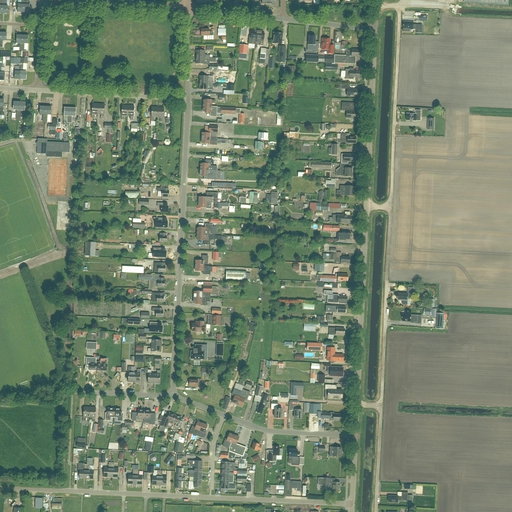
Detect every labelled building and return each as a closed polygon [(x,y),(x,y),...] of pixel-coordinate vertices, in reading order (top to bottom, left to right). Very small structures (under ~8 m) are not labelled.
[(422,26),(420,26),(413,25),(413,23),(404,22),(403,31),(410,32),(410,30),(413,30),(416,30),(416,33),(422,34),(422,26)] [(249,37),(248,44),(255,45),(256,39),(257,31),(256,31),(252,31),(251,37),(249,37)] [(256,39),(255,45),(263,46),(264,34),(263,34),(264,32),(256,31),(257,31),(256,39)] [(272,44),(276,44),(282,45),(282,41),(283,34),(273,33),(272,44)] [(314,50),(314,51),(314,52),(318,52),(319,44),(315,44),(315,37),(309,37),(308,45),(307,45),(307,51),(312,51),(312,50),(314,50)] [(333,54),(334,46),(330,46),(330,40),(322,39),(322,50),(327,50),(327,54),(333,54)] [(239,45),(237,58),(246,59),(247,46),(239,45)] [(284,63),(285,47),(278,46),(277,62),(284,63)] [(337,57),(336,64),(349,65),(349,57),(351,57),(359,58),(359,56),(360,56),(360,50),(352,50),(351,51),(348,50),(347,52),(345,52),(345,57),(337,57)] [(317,63),(318,56),(306,55),(305,62),(317,63)] [(353,80),(353,78),(359,78),(359,72),(353,72),(353,69),(349,69),(349,70),(345,70),(345,80),(353,80)] [(358,98),(358,90),(349,90),(349,86),(342,85),(342,90),(347,90),(347,97),(358,98)] [(357,112),(348,111),(349,103),(342,103),(341,111),(346,111),(346,119),(357,119),(357,112)] [(203,106),(203,112),(205,112),(205,113),(210,113),(210,116),(216,117),(216,114),(217,107),(211,107),(203,106)] [(420,121),(421,111),(416,111),(416,115),(407,114),(406,121),(420,121)] [(202,138),(210,139),(210,137),(218,137),(218,127),(209,126),(209,134),(202,133),(202,138)] [(356,144),(356,138),(349,138),(350,135),(340,134),(340,139),(337,139),(337,143),(340,143),(340,144),(356,144)] [(37,139),(37,140),(37,154),(47,154),(47,157),(61,158),(61,152),(69,152),(69,143),(46,142),(46,139),(37,139)] [(148,150),(142,161),(145,163),(151,152),(148,150)] [(355,155),(344,154),(344,158),(341,158),(341,163),(343,163),(347,163),(348,162),(350,162),(355,162),(355,155)] [(200,165),(200,170),(208,170),(215,171),(217,171),(217,166),(211,166),(211,160),(205,160),(205,164),(202,164),(202,165),(200,165)] [(351,177),(352,169),(347,169),(347,165),(340,164),(340,176),(351,177)] [(200,170),(200,176),(202,176),(204,177),(204,179),(215,180),(215,171),(208,170),(200,170)] [(162,192),(162,197),(168,198),(169,191),(168,191),(168,185),(161,185),(161,188),(157,188),(157,191),(162,192)] [(353,196),(354,187),(340,187),(340,191),(336,191),(336,194),(340,195),(353,196)] [(126,191),(125,199),(139,199),(139,191),(126,191)] [(199,197),(199,202),(212,203),(218,203),(218,193),(207,193),(206,197),(199,197)] [(249,193),(249,204),(257,204),(257,193),(249,193)] [(156,205),(156,212),(161,212),(168,213),(168,206),(167,206),(167,204),(167,203),(157,203),(157,205),(156,205)] [(214,203),(214,208),(218,208),(218,209),(221,209),(221,207),(229,207),(229,212),(234,213),(234,207),(229,206),(229,203),(218,203),(214,203)] [(323,211),(328,211),(329,204),(320,203),(320,204),(315,203),(315,213),(322,213),(323,211)] [(333,218),(330,218),(329,222),(351,224),(352,216),(333,215),(333,218)] [(166,221),(166,219),(158,218),(158,221),(155,220),(155,227),(167,228),(167,221),(166,221)] [(197,234),(205,234),(212,234),(213,227),(213,225),(206,224),(206,228),(199,228),(199,229),(197,229),(197,234)] [(334,243),(336,243),(336,242),(337,242),(347,242),(347,241),(351,242),(351,233),(338,233),(337,240),(334,240),(334,243)] [(205,241),(205,245),(210,245),(211,240),(214,240),(214,236),(214,235),(205,234),(197,234),(197,240),(198,240),(205,241)] [(85,243),(84,256),(95,257),(95,243),(85,243)] [(153,248),(152,257),(158,257),(166,258),(166,251),(165,251),(165,249),(156,248),(153,248)] [(335,258),(335,254),(331,254),(330,256),(328,255),(328,254),(323,254),(323,260),(328,260),(335,260),(335,262),(341,263),(346,264),(349,264),(350,257),(345,257),(341,257),(341,258),(335,258)] [(195,261),(195,266),(203,266),(203,264),(207,264),(208,256),(202,256),(202,259),(203,259),(203,261),(195,261)] [(165,273),(165,266),(164,266),(164,263),(154,263),(154,272),(165,273)] [(212,267),(203,266),(195,266),(195,271),(203,271),(203,274),(210,275),(210,272),(212,272),(212,267)] [(225,281),(245,282),(246,271),(226,270),(225,281)] [(338,283),(339,281),(347,281),(348,275),(338,274),(336,274),(336,276),(329,276),(320,276),(320,282),(328,282),(335,282),(338,283)] [(165,284),(165,281),(164,281),(164,278),(153,278),(153,281),(154,281),(154,287),(164,288),(164,284),(165,284)] [(201,298),(207,298),(210,298),(210,292),(211,292),(211,287),(203,286),(203,290),(202,290),(202,291),(201,292),(196,292),(196,293),(194,293),(194,298),(201,298)] [(402,305),(407,305),(408,298),(414,298),(414,290),(408,290),(408,295),(398,294),(398,300),(403,301),(402,305)] [(347,303),(347,297),(339,297),(339,295),(332,295),(333,291),(324,291),(324,295),(328,295),(327,303),(339,303),(347,303)] [(165,296),(165,293),(163,293),(153,293),(152,302),(163,302),(164,296),(165,296)] [(201,298),(194,298),(193,303),(195,303),(195,304),(201,304),(201,306),(206,306),(207,302),(210,302),(210,298),(207,298),(201,298)] [(162,317),(163,316),(163,311),(162,311),(162,308),(152,308),(152,311),(156,312),(155,317),(162,317)] [(411,312),(405,311),(405,315),(402,315),(402,321),(410,322),(410,323),(414,324),(414,323),(417,323),(418,316),(411,315),(411,312)] [(220,326),(220,316),(212,316),(211,325),(220,326)] [(204,325),(204,323),(196,322),(196,324),(192,324),(192,332),(205,332),(205,325),(204,325)] [(144,328),(144,333),(150,333),(150,332),(155,332),(162,332),(162,326),(161,326),(161,324),(161,323),(152,323),(151,323),(150,324),(150,325),(150,329),(144,328)] [(315,331),(315,323),(304,323),(303,331),(315,331)] [(206,353),(207,346),(196,346),(195,350),(194,349),(193,352),(191,352),(191,359),(194,359),(194,360),(200,360),(200,359),(203,359),(203,353),(206,353)] [(334,352),(334,348),(327,348),(327,360),(343,361),(343,355),(335,355),(332,355),(333,352),(334,352)] [(86,358),(86,367),(89,367),(89,371),(95,371),(96,362),(96,358),(86,358)] [(96,362),(95,371),(106,371),(107,364),(106,364),(107,359),(100,359),(100,362),(96,362)] [(342,377),(343,368),(330,367),(330,376),(342,377)] [(324,398),(324,399),(341,399),(342,392),(337,392),(337,390),(336,390),(336,385),(325,385),(325,390),(328,390),(328,394),(327,395),(328,395),(328,398),(324,398)] [(235,396),(232,403),(237,405),(240,397),(242,392),(234,389),(232,395),(235,396)] [(240,397),(237,405),(242,407),(244,399),(247,400),(250,393),(242,390),(242,392),(240,397)] [(257,412),(262,414),(264,407),(266,407),(268,402),(266,402),(268,396),(263,394),(259,405),(257,409),(258,409),(257,412)] [(282,418),(282,409),(278,409),(278,404),(271,404),(271,410),(275,410),(275,418),(282,418)] [(301,419),(302,410),(298,410),(298,405),(291,405),(291,411),(295,411),(295,419),(301,419)] [(114,418),(114,409),(108,408),(107,415),(105,415),(105,421),(110,421),(111,418),(114,418)] [(114,418),(117,418),(117,421),(123,421),(123,416),(124,416),(124,409),(114,409),(114,418)] [(144,417),(144,410),(137,410),(137,413),(132,413),(132,421),(136,421),(136,419),(143,419),(144,417)] [(151,414),(151,411),(144,410),(144,417),(143,419),(150,420),(150,425),(155,425),(155,421),(156,414),(151,414)] [(175,416),(169,413),(167,418),(160,416),(159,420),(161,422),(160,425),(166,428),(168,423),(172,424),(173,422),(175,416)] [(334,414),(334,413),(330,413),(330,414),(322,413),(321,419),(330,419),(330,421),(343,421),(343,415),(334,414)] [(173,422),(176,423),(175,426),(178,427),(181,418),(175,416),(173,422)] [(192,426),(189,433),(191,434),(197,436),(199,431),(202,424),(197,422),(194,421),(193,424),(196,426),(195,428),(193,427),(194,427),(192,426)] [(199,431),(197,436),(204,439),(207,432),(205,431),(207,425),(202,424),(199,431)] [(231,443),(234,435),(229,434),(227,440),(226,440),(225,440),(223,446),(229,449),(231,443)] [(236,444),(239,437),(234,435),(231,443),(229,449),(229,451),(228,459),(234,459),(236,454),(243,456),(246,448),(236,444)] [(260,452),(262,447),(259,446),(260,445),(253,443),(251,449),(260,452)] [(274,447),(273,455),(268,455),(268,461),(276,461),(277,456),(282,456),(282,450),(280,450),(280,447),(274,447)] [(341,457),(341,448),(330,447),(329,456),(341,457)] [(289,457),(289,464),(292,464),(292,465),(299,465),(299,457),(297,457),(297,450),(289,450),(289,457)] [(170,455),(166,460),(170,464),(174,459),(170,455)] [(198,469),(202,469),(202,462),(195,461),(188,461),(188,467),(194,467),(197,467),(197,468),(198,468),(198,469)] [(79,470),(79,479),(86,479),(87,464),(78,464),(78,470),(79,470)] [(233,484),(233,476),(221,475),(221,481),(225,481),(225,482),(225,483),(228,483),(233,484)] [(331,486),(331,491),(333,491),(333,492),(339,492),(340,483),(330,482),(330,479),(324,478),(318,478),(318,484),(323,484),(323,489),(328,490),(329,486),(331,486)] [(201,488),(201,480),(197,480),(197,481),(197,482),(194,482),(189,482),(188,489),(194,489),(194,487),(201,488)] [(233,484),(228,483),(225,483),(225,482),(225,481),(221,481),(221,489),(235,489),(235,484),(233,484)] [(301,489),(301,482),(291,481),(291,488),(297,489),(297,491),(300,491),(301,489)] [(389,496),(389,502),(399,503),(399,501),(408,501),(408,496),(408,493),(402,493),(402,497),(389,496)]
